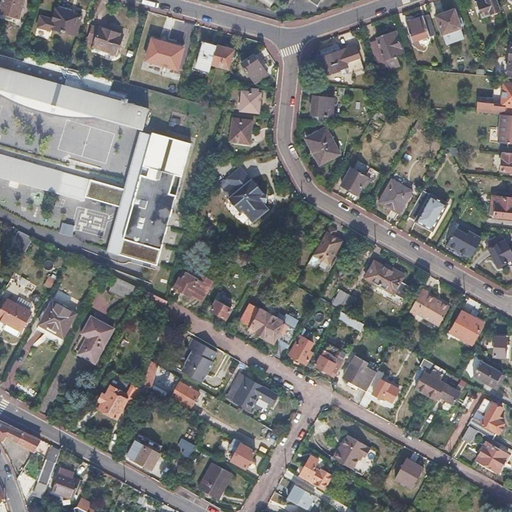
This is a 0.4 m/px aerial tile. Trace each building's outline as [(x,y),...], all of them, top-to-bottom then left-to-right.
[(3,0),(0,13),(20,19),(25,0),(3,0)] [(258,0),(271,9),(277,0),(258,0)] [(482,0),(478,2),(483,18),(499,12),(495,0),(482,0)] [(53,19),(40,15),(37,27),(50,31),(51,28),(75,35),(81,15),(69,12),(56,8),(53,19)] [(416,12),(404,16),(413,43),(437,34),(428,8),(416,12)] [(446,14),(437,17),(443,35),(447,45),(464,39),(461,29),(466,27),(463,18),(458,19),(455,11),(446,14)] [(102,30),(94,28),(89,42),(97,44),(96,48),(119,55),(125,36),(113,32),(102,29),(102,30)] [(170,38),(154,33),(147,57),(178,67),(185,42),(170,38)] [(378,41),(371,43),(381,70),(388,68),(389,70),(400,66),(397,57),(404,54),(397,34),(390,37),(389,34),(383,36),(377,38),(378,41)] [(210,43),(204,42),(195,71),(208,75),(210,68),(217,45),(210,43)] [(333,52),(318,57),(322,68),(325,67),(328,75),(345,69),(347,75),(364,70),(355,44),(333,52)] [(225,48),(217,45),(210,68),(227,73),(234,50),(225,48)] [(249,60),(242,64),(253,83),(267,73),(256,55),(249,60)] [(0,63),(0,93),(142,134),(149,108),(66,85),(69,77),(2,56),(0,63)] [(511,84),(502,84),(500,105),(509,106),(508,115),(511,115),(511,84)] [(251,95),(243,94),(241,110),(260,112),(261,103),(257,102),(258,91),(251,90),(251,95)] [(335,97),(314,95),(312,113),(313,114),(312,120),(332,123),(335,97)] [(509,106),(500,105),(495,105),(495,101),(478,99),(477,113),(500,115),(508,115),(509,106)] [(511,115),(508,115),(500,115),(498,143),(511,144),(511,115)] [(252,120),(231,118),(228,141),(250,143),(252,120)] [(326,129),(307,138),(319,165),(339,155),(326,129)] [(194,149),(154,138),(121,257),(159,269),(194,149)] [(511,152),(502,152),(500,171),(511,171),(511,152)] [(90,180),(0,155),(0,178),(83,203),(90,180)] [(253,179),(251,179),(241,167),(228,178),(233,184),(225,191),(230,197),(229,198),(241,212),(244,210),(253,222),(269,209),(264,202),(264,201),(267,201),(267,194),(264,194),(264,193),(253,179)] [(367,177),(350,168),(341,184),(358,193),(367,177)] [(411,191),(391,179),(378,201),(399,213),(411,191)] [(126,193),(92,183),(87,200),(121,210),(126,193)] [(445,205),(422,191),(407,217),(429,231),(445,205)] [(511,202),(511,198),(491,197),(490,215),(511,217),(511,207),(511,202)] [(202,232),(190,226),(188,234),(198,239),(202,232)] [(321,261),(328,265),(343,241),(333,236),(336,230),(329,226),(312,256),(321,261)] [(470,258),(481,239),(468,231),(466,234),(455,228),(445,244),(470,258)] [(19,231),(16,238),(29,246),(34,238),(19,231)] [(503,239),(487,248),(497,266),(511,258),(511,256),(508,248),(503,239)] [(247,257),(239,253),(235,261),(243,265),(247,257)] [(321,261),(312,256),(307,264),(309,266),(319,263),(321,261)] [(392,273),(374,263),(365,278),(393,294),(400,281),(404,275),(394,270),(392,273)] [(266,268),(261,265),(255,276),(259,278),(266,268)] [(185,275),(183,274),(175,289),(190,297),(192,295),(197,298),(202,301),(203,299),(211,303),(214,297),(218,290),(210,285),(211,282),(200,276),(197,281),(185,275)] [(136,286),(116,277),(109,291),(129,300),(136,286)] [(411,287),(400,281),(393,294),(404,300),(411,287)] [(429,292),(422,288),(409,312),(416,316),(417,313),(439,325),(449,306),(428,294),(429,292)] [(350,295),(340,290),(331,306),(340,311),(341,312),(350,295)] [(168,302),(149,293),(146,300),(164,309),(168,302)] [(356,298),(350,295),(341,312),(342,312),(347,315),(356,298)] [(6,299),(0,310),(0,320),(9,325),(22,332),(32,313),(6,299)] [(219,302),(218,302),(212,312),(219,316),(226,319),(233,306),(221,299),(219,302)] [(75,313),(51,300),(38,324),(50,331),(62,337),(75,313)] [(243,315),(246,317),(243,322),(246,325),(250,327),(249,329),(265,338),(283,306),(276,301),(271,311),(266,309),(264,312),(249,303),(243,315)] [(289,310),(283,306),(265,338),(269,340),(274,342),(281,330),(283,332),(287,326),(292,329),(293,328),(298,320),(287,314),(289,310)] [(462,311),(460,313),(473,320),(474,318),(462,311)] [(363,324),(347,315),(342,312),(339,319),(360,330),(363,324)] [(472,343),(483,323),(474,318),(473,320),(460,313),(450,333),(462,340),(463,338),(472,343)] [(83,334),(88,336),(78,354),(86,359),(95,364),(114,330),(92,318),(83,334)] [(287,326),(283,332),(278,342),(288,348),(292,341),(298,331),(293,328),(292,329),(287,326)] [(358,333),(349,349),(355,352),(364,336),(358,333)] [(292,341),(288,348),(282,359),(285,361),(288,356),(296,360),(305,365),(311,353),(309,352),(313,343),(299,336),(295,343),(292,341)] [(506,337),(495,337),(494,357),(509,358),(509,353),(509,349),(505,349),(506,337)] [(189,348),(193,350),(181,371),(202,383),(214,362),(213,361),(217,353),(206,346),(194,339),(189,348)] [(347,353),(328,342),(315,365),(325,370),(335,375),(347,353)] [(420,366),(426,369),(415,388),(421,391),(426,394),(441,368),(427,360),(424,358),(420,366)] [(157,364),(152,361),(142,386),(148,388),(157,364)] [(351,363),(343,377),(350,380),(348,383),(351,385),(353,386),(355,383),(367,390),(378,372),(366,365),(363,369),(351,363)] [(481,363),(474,376),(495,389),(499,382),(503,375),(481,363)] [(445,370),(441,368),(426,394),(435,399),(438,396),(455,405),(461,393),(439,381),(445,370)] [(379,370),(378,372),(367,390),(374,394),(381,398),(382,397),(392,402),(401,386),(382,375),(384,373),(379,370)] [(259,384),(241,373),(227,397),(250,410),(257,396),(272,404),(277,394),(259,384)] [(199,393),(180,382),(172,396),(191,407),(195,400),(199,393)] [(105,396),(102,394),(95,407),(106,413),(116,419),(126,401),(133,405),(140,391),(132,386),(127,394),(111,386),(105,396)] [(475,418),(473,417),(468,425),(470,426),(477,430),(492,439),(496,432),(499,433),(502,428),(505,423),(498,419),(504,408),(486,398),(480,410),(487,414),(482,423),(475,418)] [(480,410),(475,418),(482,423),(487,414),(480,410)] [(0,421),(0,442),(2,443),(4,439),(17,445),(23,433),(0,421)] [(470,442),(477,430),(470,426),(463,438),(470,442)] [(39,440),(23,433),(17,445),(33,452),(36,446),(39,440)] [(357,439),(348,433),(338,449),(337,448),(332,456),(352,468),(360,454),(365,456),(370,448),(365,445),(366,444),(357,439)] [(146,446),(149,440),(139,434),(126,457),(135,462),(136,462),(144,466),(152,470),(160,454),(146,446)] [(196,446),(179,436),(172,448),(180,453),(178,457),(187,462),(196,446)] [(509,454),(487,441),(477,460),(498,472),(503,463),(509,454)] [(255,451),(241,443),(233,459),(247,467),(251,459),(255,451)] [(59,450),(51,446),(46,460),(55,463),(59,450)] [(299,467),(297,471),(311,480),(311,481),(324,489),(333,474),(323,468),(322,471),(318,469),(317,470),(314,468),(319,460),(311,456),(305,466),(301,463),(299,467)] [(55,463),(46,460),(37,482),(46,485),(55,463)] [(233,473),(213,462),(199,487),(209,492),(219,498),(233,473)] [(68,470),(59,467),(58,472),(51,491),(72,499),(79,480),(73,478),(66,475),(68,470)] [(293,492),(289,499),(308,510),(316,495),(298,485),(297,485),(293,492)] [(86,502),(81,500),(77,510),(81,511),(94,511),(95,511),(89,509),(91,504),(86,502)]
